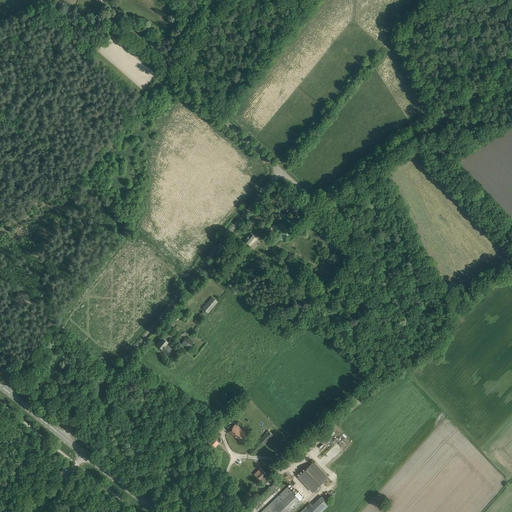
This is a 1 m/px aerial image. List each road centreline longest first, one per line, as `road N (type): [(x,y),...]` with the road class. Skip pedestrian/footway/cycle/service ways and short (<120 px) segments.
road 1 (unclassified): [(64,437),(279,169)]
road 2 (unclassified): [(279,169),(167,68),(221,0)]
road 3 (track): [(167,68),(65,192),(0,228)]
road 4 (unclassified): [(279,169),(320,203),(435,123)]
road 5 (residential): [(219,511),(231,456),(270,458),(289,470),(309,454)]
road 6 (unclassified): [(511,237),(451,173),(435,123)]
